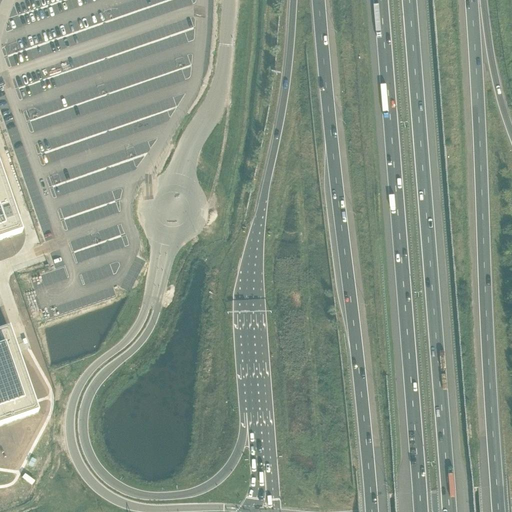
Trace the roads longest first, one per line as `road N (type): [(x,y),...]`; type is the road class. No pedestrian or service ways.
road 1 (trunk): [(318,0),(371,511)]
road 2 (motorway): [(449,511),(408,0)]
road 3 (motorway): [(380,0),(420,511)]
road 4 (trunk): [(498,511),(470,0)]
road 5 (trunk): [(293,0),(250,269),(256,413)]
road 6 (trunk): [(256,413),(221,477),(194,492),(129,492),(94,463),(83,434),(86,403),(149,332),(160,294)]
road 7 (trunk): [(160,294),(76,390),(68,432),(75,457),(103,492),(136,507),(250,509)]
road 8 (trunk): [(229,0),(212,161),(160,294)]
road 9 (trunk): [(511,137),(482,0)]
road 10 (trunk): [(374,511),(511,500)]
